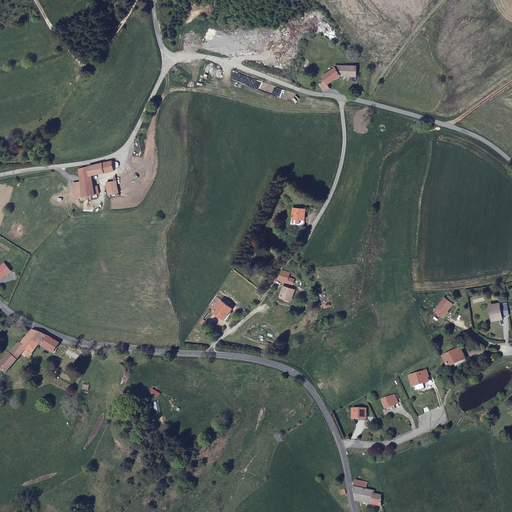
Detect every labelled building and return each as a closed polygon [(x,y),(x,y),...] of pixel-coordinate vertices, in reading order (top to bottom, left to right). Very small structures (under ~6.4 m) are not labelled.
[(357,62),(338,62),(338,65),(336,66),(334,63),(331,64),(334,68),(322,76),(325,81),(318,84),(323,91),(329,87),(327,84),(341,75),(357,73),(357,62)] [(102,164),(102,161),(87,165),(89,174),(90,174),(103,171),(102,164)] [(112,162),(102,164),(103,171),(113,169),(113,166),(112,162)] [(89,174),(87,165),(76,167),(78,180),(81,194),(93,192),(93,190),(96,190),(95,184),(91,185),(90,174),(89,174)] [(122,174),(120,174),(114,175),(115,180),(118,192),(125,189),(122,174)] [(81,194),(78,180),(71,181),(73,196),(81,194)] [(118,192),(115,180),(104,182),(107,195),(114,193),(118,192)] [(302,227),(305,211),(294,209),(292,218),(290,218),(289,225),(302,227)] [(0,277),(8,271),(2,263),(0,264),(0,277)] [(277,280),(277,281),(277,282),(283,283),(283,281),(286,281),(287,274),(285,274),(285,277),(280,276),(278,276),(277,278),(278,278),(278,280),(277,280)] [(283,289),(280,299),(290,302),(293,292),(283,289)] [(234,309),(220,297),(212,307),(225,319),(234,309)] [(455,306),(454,305),(448,301),(446,299),(436,313),(445,319),(455,306)] [(490,308),(494,319),(503,317),(500,306),(490,308)] [(19,343),(26,349),(30,353),(39,343),(52,351),(58,342),(52,338),(43,332),(31,330),(19,343)] [(15,360),(18,356),(26,349),(19,343),(17,342),(7,352),(8,353),(15,360)] [(461,352),(458,354),(463,364),(449,371),(451,374),(468,365),(461,352)] [(0,367),(3,371),(15,360),(8,353),(0,360),(0,367)] [(463,364),(458,354),(444,361),(449,371),(463,364)] [(430,379),(428,373),(411,379),(416,394),(425,390),(424,386),(428,384),(427,380),(430,379)] [(397,404),(395,397),(382,402),(386,411),(395,408),(393,405),(397,404)] [(430,409),(427,402),(420,406),(423,412),(430,409)] [(368,412),(355,411),(355,420),(365,420),(365,416),(368,416),(368,412)] [(355,480),(354,487),(356,503),(379,507),(380,497),(373,495),(374,492),(366,490),(367,482),(355,480)]
